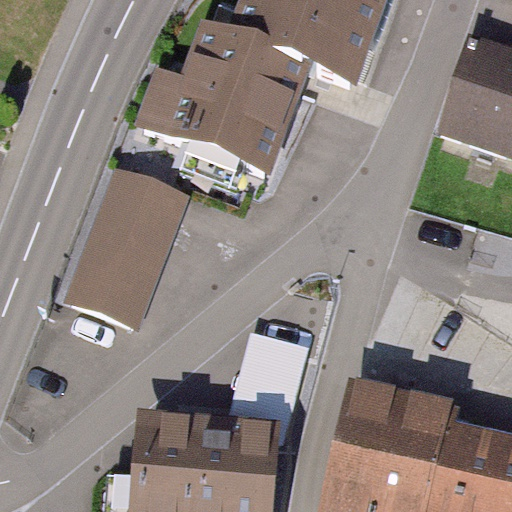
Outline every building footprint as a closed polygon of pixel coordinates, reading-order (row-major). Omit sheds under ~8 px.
[(253,0),(237,53),(195,39),(153,156),(271,197),(308,92),(361,108),(395,0),(253,0)] [(511,163),(511,62),(470,49),(440,140),(511,163)] [(63,310),(136,339),(188,208),(116,179),(63,310)] [(327,511),(511,511),(511,453),(350,416),(327,511)] [(187,493),(127,490),(125,511),(283,511),(285,475),(189,470),(187,493)]
